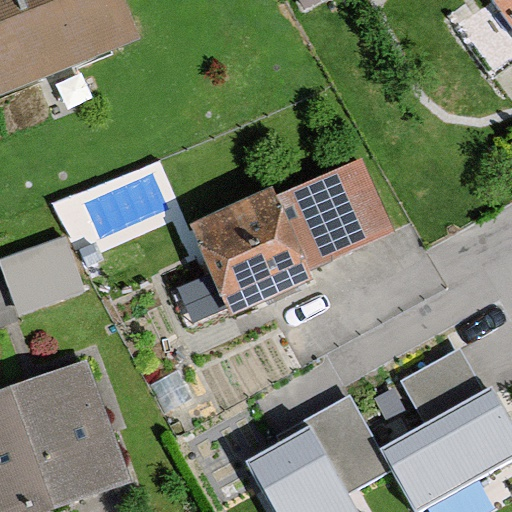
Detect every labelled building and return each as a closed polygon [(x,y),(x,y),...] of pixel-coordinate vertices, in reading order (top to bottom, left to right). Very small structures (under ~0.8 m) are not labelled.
[(105,0),(0,0),(0,97),(124,48),(105,0)] [(511,0),(472,0),(511,54),(511,0)] [(363,157),(187,231),(224,320),(311,283),(304,267),(393,230),(363,157)] [(2,249),(20,304),(90,282),(72,226),(2,249)] [(427,428),(384,452),(416,509),(511,455),(511,432),(463,346),(400,381),(427,428)] [(79,356),(0,385),(0,511),(35,511),(125,479),(79,356)] [(356,511),(347,494),(388,472),(352,404),(247,460),(274,511),(356,511)]
